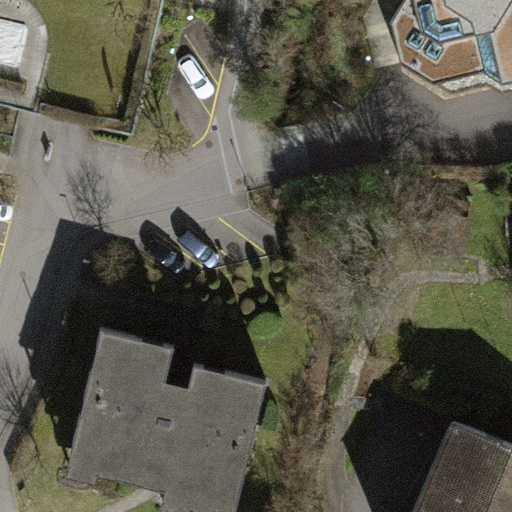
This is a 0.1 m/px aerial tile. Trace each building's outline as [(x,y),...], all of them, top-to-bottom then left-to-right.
[(155,0),(205,11),(207,0),(155,0)] [(511,0),(409,0),(395,23),(404,67),(452,100),(491,89),(508,102),(511,100),(511,0)] [(107,323),(103,343),(175,356),(178,337),(107,323)] [(178,362),(100,345),(69,489),(167,510),(166,511),(246,511),(271,397),(197,381),(192,404),(170,400),(178,362)] [(268,391),(272,371),(202,356),(198,377),(268,391)] [(511,511),(511,443),(457,422),(421,511),(511,511)]
